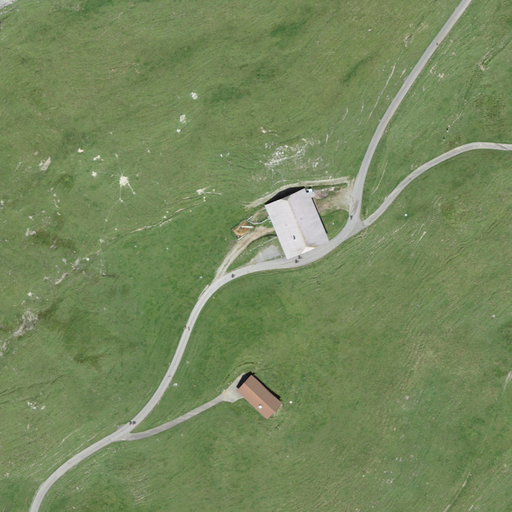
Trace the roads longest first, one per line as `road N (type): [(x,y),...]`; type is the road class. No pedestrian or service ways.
road 1 (track): [(349,227),(312,255),(249,271),(206,294),(142,411),(49,479),(31,511)]
road 2 (track): [(465,0),(367,153),(349,227)]
road 3 (track): [(349,227),(422,167),(463,147),(511,147)]
road 4 (track): [(440,511),(511,367)]
road 5 (track): [(112,433),(132,438),(162,430),(229,393)]
